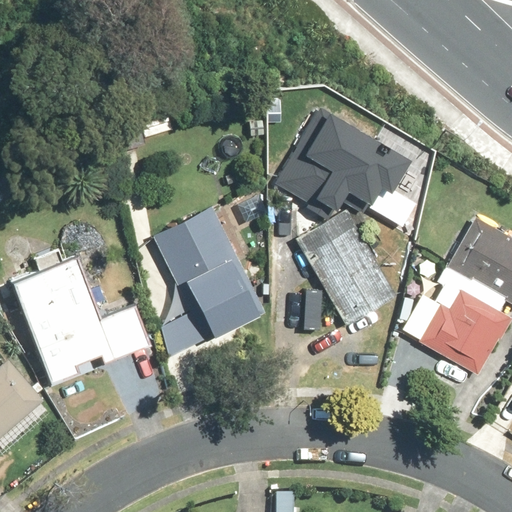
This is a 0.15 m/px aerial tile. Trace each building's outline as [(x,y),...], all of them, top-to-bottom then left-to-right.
[(318,101),(275,170),(329,204),(336,192),(360,206),(375,181),(385,187),(405,155),(318,101)] [(480,372),(511,309),(511,228),(475,210),(410,337),(480,372)] [(333,317),(382,292),(340,211),(292,236),(333,317)] [(203,342),(252,320),(204,213),(155,235),(203,342)] [(70,260),(8,284),(49,389),(146,354),(129,308),(95,321),(70,260)] [(9,363),(0,369),(0,439),(42,409),(9,363)]
